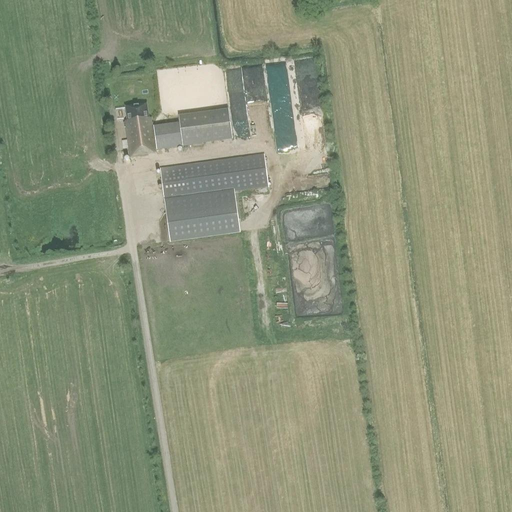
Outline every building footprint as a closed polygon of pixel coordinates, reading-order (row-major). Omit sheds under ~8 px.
[(235,88),(245,88),(244,73),(235,74),(235,88)] [(148,154),(156,153),(152,119),(148,119),(147,105),(127,107),(128,121),(126,121),(131,158),(148,155),(148,154)] [(182,124),(156,127),(159,150),(233,140),(229,111),(182,117),(182,124)] [(234,192),(269,188),(264,156),(161,170),(170,241),(240,232),(234,192)] [(335,361),(358,356),(353,333),(341,336),(343,343),(348,342),(350,349),(333,352),(335,361)]
